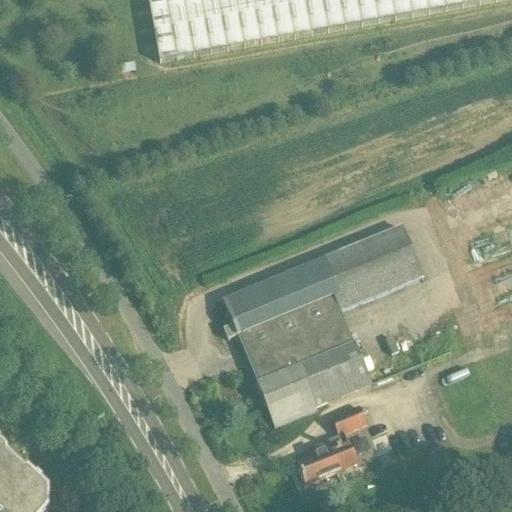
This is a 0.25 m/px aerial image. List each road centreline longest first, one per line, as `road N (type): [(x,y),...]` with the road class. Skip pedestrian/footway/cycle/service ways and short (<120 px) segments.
road 1 (unclassified): [(233,511),(63,203),(0,126)]
road 2 (secondary): [(189,511),(50,287),(0,231)]
